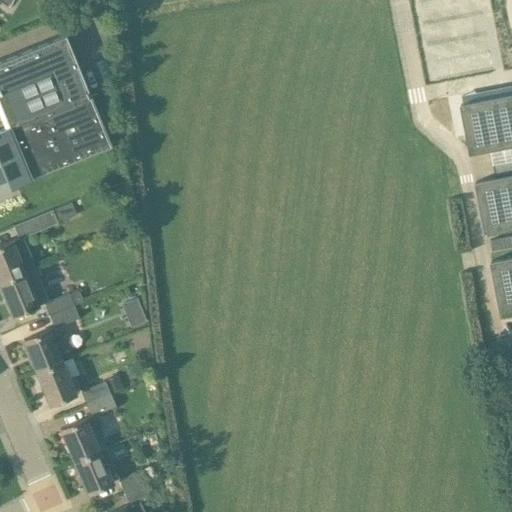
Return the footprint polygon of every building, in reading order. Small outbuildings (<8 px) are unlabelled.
[(72,159),(109,144),(89,95),(64,34),(0,59),(0,105),(1,106),(9,125),(0,128),(0,189),(72,160),(72,159)] [(511,93),(462,103),(470,143),(472,152),(511,144),(511,159),(494,163),(496,177),(477,180),(487,230),(511,224),(511,256),(493,260),(502,309),(511,307),(511,93)] [(12,225),(17,237),(0,244),(0,281),(0,282),(35,267),(22,236),(56,222),(51,209),(12,225)] [(0,282),(14,314),(38,304),(43,302),(48,314),(73,304),(68,292),(48,299),(35,267),(0,282)] [(124,302),(135,325),(149,319),(139,296),(124,302)] [(48,314),(54,327),(78,317),(73,304),(48,314)] [(47,328),(23,338),(37,371),(61,360),(58,354),(66,351),(61,338),(53,342),(47,328)] [(51,403),(74,393),(73,389),(80,386),(76,375),(68,378),(61,360),(37,371),(51,403)] [(85,403),(110,393),(104,380),(80,391),(85,403)] [(84,417),(60,428),(74,460),(105,446),(102,440),(97,429),(100,427),(95,414),(115,405),(110,393),(85,403),(90,416),(85,418),(84,417)] [(112,463),(105,446),(74,460),(88,492),(112,481),(111,478),(117,475),(112,463)] [(142,468),(118,479),(123,492),(148,481),(142,468)] [(128,503),(109,511),(144,511),(138,499),(153,492),(148,481),(123,492),(128,503)]
